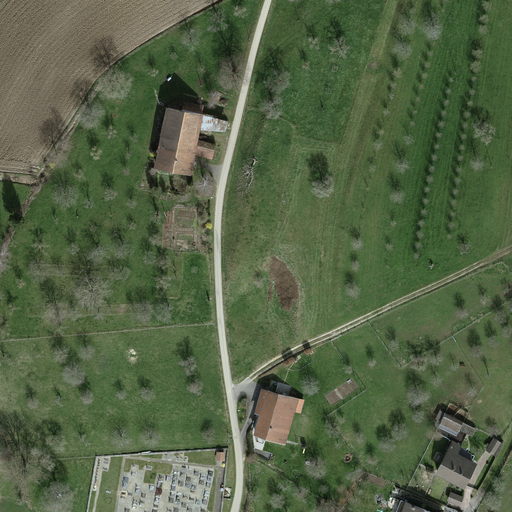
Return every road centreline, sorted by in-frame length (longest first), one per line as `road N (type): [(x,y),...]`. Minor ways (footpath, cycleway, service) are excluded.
road 1 (residential): [(233,511),(239,492),(217,291),(217,214),(266,0)]
road 2 (track): [(497,255),(294,350),(245,379),(231,398)]
